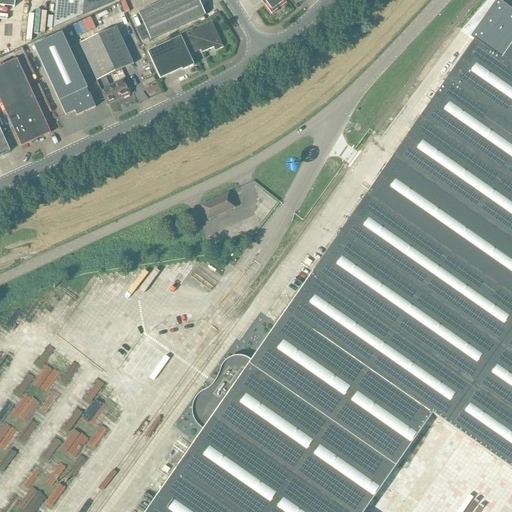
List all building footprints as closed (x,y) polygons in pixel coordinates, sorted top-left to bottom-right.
[(56,0),(53,28),(114,1),(113,0),(56,0)] [(205,15),(204,13),(198,0),(166,0),(138,13),(150,41),(205,15)] [(262,0),(261,1),(271,14),(289,0),(262,0)] [(363,511),(432,415),(511,471),(511,11),(501,5),(475,42),(474,41),(251,361),(250,363),(248,361),(245,360),(242,359),(240,358),(237,358),(234,359),(231,360),(228,361),(226,363),(224,366),(223,368),(222,371),(221,374),(221,377),(222,380),(222,383),(220,384),(217,382),(214,386),(217,388),(217,391),(214,391),(211,391),(208,391),(205,392),(202,394),(200,396),(198,398),(196,400),(195,403),(194,406),(194,409),(194,412),(194,415),(195,418),(196,420),(198,423),(200,425),(202,427),(204,428),(203,430),(145,511),(363,511)] [(192,30),(181,35),(186,49),(191,47),(197,44),(200,51),(201,53),(213,48),(215,51),(223,48),(212,23),(192,31),(192,30)] [(109,86),(106,78),(133,65),(116,28),(79,44),(107,106),(130,95),(123,80),(109,86)] [(62,33),(33,46),(65,116),(74,112),(76,116),(96,108),(89,94),(88,94),(86,89),(87,89),(62,33)] [(169,42),(147,52),(160,80),(182,70),(182,71),(189,68),(194,66),(189,56),(189,54),(190,54),(191,49),(191,47),(186,49),(181,35),(180,36),(168,41),(169,42)] [(17,59),(0,67),(0,101),(21,147),(51,134),(17,59)] [(0,156),(10,152),(0,129),(0,156)] [(229,193),(201,206),(208,221),(236,208),(229,193)]
